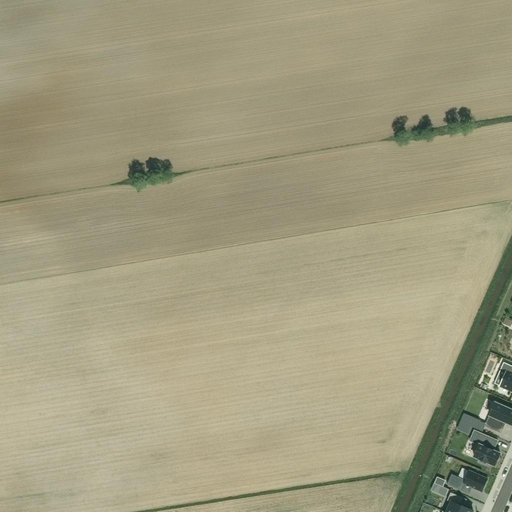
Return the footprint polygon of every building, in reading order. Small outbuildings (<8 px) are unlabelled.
[(507,371),(500,386),(511,391),(511,366),(504,363),(501,369),(507,371)] [(486,424),(500,430),(503,421),(511,425),(511,409),(495,403),(486,424)] [(475,430),(470,441),(479,445),(474,457),(480,459),(479,462),(486,465),(487,462),(495,466),(500,454),(494,451),(492,450),(493,448),(487,445),(491,437),(475,430)] [(452,474),(447,484),(470,494),(472,488),(482,492),(488,479),(469,471),(465,480),(452,474)] [(446,480),(438,477),(435,483),(443,486),(446,480)] [(442,487),(439,493),(445,496),(448,489),(442,487)] [(445,511),(443,511),(472,511),(473,511),(461,505),(464,498),(451,493),(448,501),(451,502),(446,511),(445,511)]
